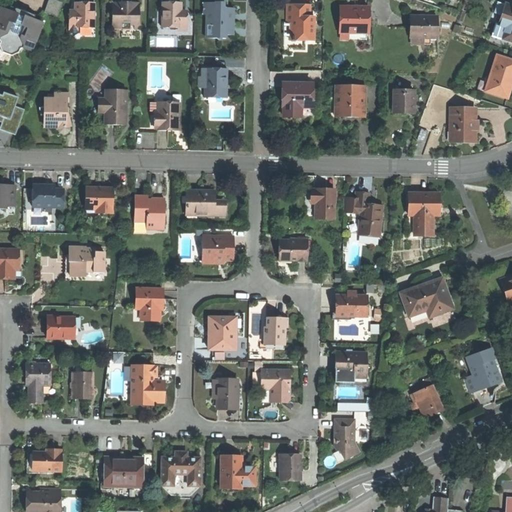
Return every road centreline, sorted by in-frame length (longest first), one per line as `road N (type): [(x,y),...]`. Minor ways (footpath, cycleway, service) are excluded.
road 1 (residential): [(183,430),(305,425),(310,304),(298,293),(253,292)]
road 2 (residential): [(257,164),(0,159)]
road 3 (residential): [(511,153),(454,167),(257,164)]
road 4 (residential): [(253,292),(200,292),(187,301),(183,430)]
road 5 (residential): [(5,424),(183,430)]
road 6 (residential): [(257,164),(253,0)]
road 7 (residential): [(253,292),(257,164)]
road 8 (residential): [(0,305),(8,320),(5,424)]
road 9 (secondary): [(414,465),(366,478),(303,511)]
